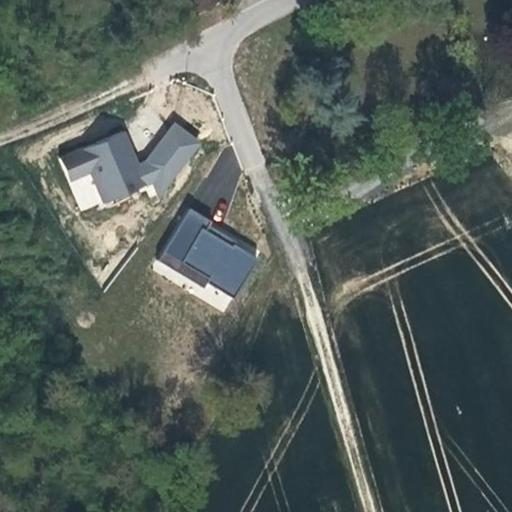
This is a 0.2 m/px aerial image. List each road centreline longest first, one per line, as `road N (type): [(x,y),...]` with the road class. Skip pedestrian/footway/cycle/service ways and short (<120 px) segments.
road 1 (track): [(369,511),(283,226)]
road 2 (residential): [(511,115),(283,226)]
road 3 (residential): [(208,45),(283,226)]
road 4 (track): [(146,78),(0,139)]
